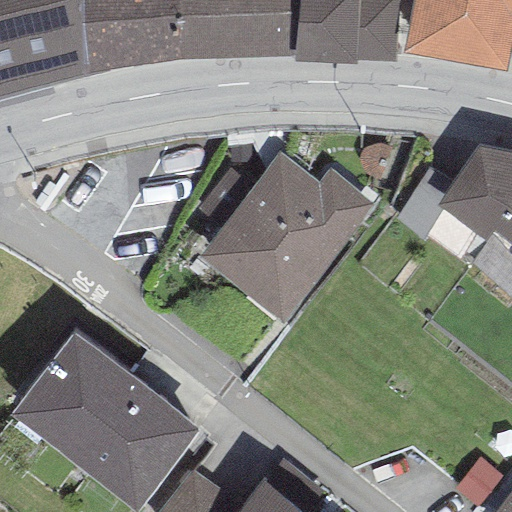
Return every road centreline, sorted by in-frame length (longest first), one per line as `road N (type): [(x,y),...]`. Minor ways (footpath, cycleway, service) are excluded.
road 1 (tertiary): [(511,107),(380,88),(219,91),(0,137)]
road 2 (residential): [(0,203),(385,511)]
